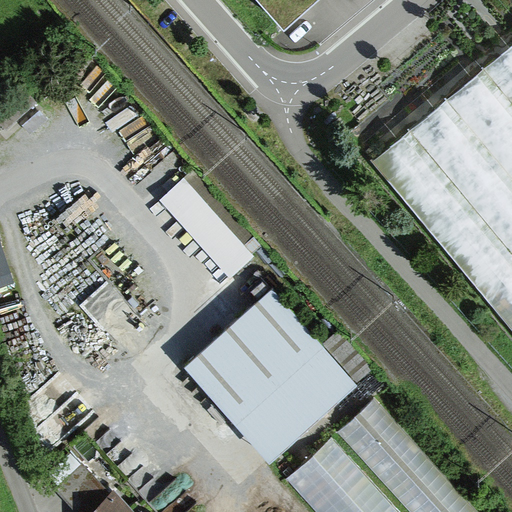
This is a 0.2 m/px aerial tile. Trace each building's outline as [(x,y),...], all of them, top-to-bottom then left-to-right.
[(258,0),(283,27),(313,0),(258,0)] [(511,35),(369,154),(511,325),(511,35)] [(232,273),(265,244),(236,211),(227,219),(188,174),(163,195),(232,273)] [(273,282),(186,359),(266,450),(353,373),(273,282)] [(477,511),(375,396),(339,428),(413,511),(477,511)] [(288,474),(321,511),(402,511),(335,434),(288,474)] [(49,486),(71,511),(136,511),(114,485),(107,492),(80,460),(49,486)]
